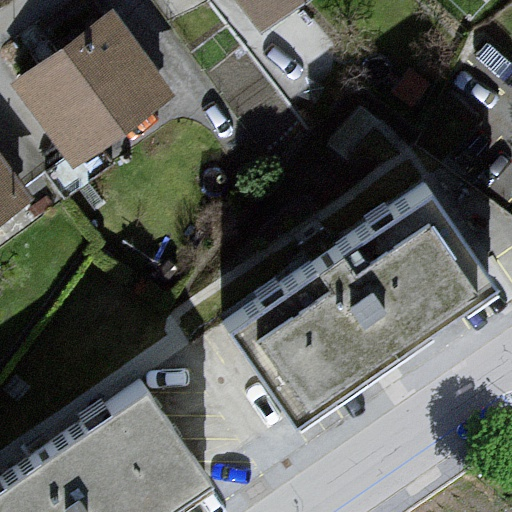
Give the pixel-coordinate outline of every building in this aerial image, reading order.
[(231,0),(259,31),(298,0),(231,0)] [(103,16),(1,88),(65,166),(160,99),(103,16)] [(0,175),(0,216),(18,202),(0,175)] [(418,187),(219,324),(287,421),(482,286),(418,187)] [(136,380),(0,474),(0,511),(142,511),(198,473),(136,380)]
